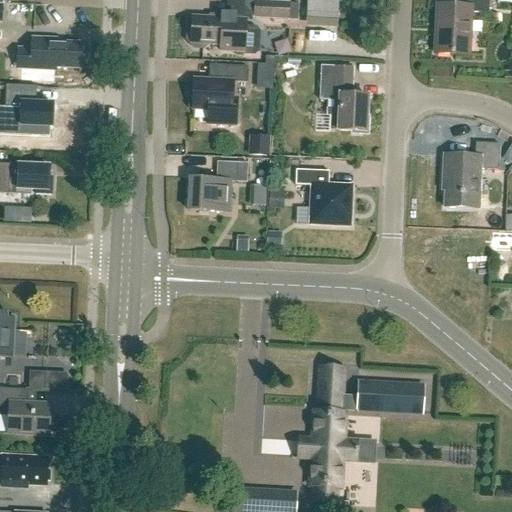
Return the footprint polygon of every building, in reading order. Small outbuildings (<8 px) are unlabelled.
[(489,14),(489,0),(456,0),(456,9),(437,8),(434,56),(468,57),(470,14),(489,14)] [(288,21),(289,3),(253,1),(252,19),(288,21)] [(235,21),(235,18),(223,17),(223,21),(193,20),(193,31),(189,35),(189,43),(196,51),(204,51),(208,47),(222,48),(222,54),(246,55),(247,27),(247,22),(235,21)] [(247,27),(246,55),(256,55),(260,51),(261,32),(257,28),(247,27)] [(19,64),(19,68),(20,68),(19,80),(53,82),(53,70),(53,67),(78,68),(80,47),(55,45),(55,42),(33,41),(32,53),(20,52),(19,64)] [(274,60),(265,59),(265,66),(257,65),(256,77),(273,78),(274,60)] [(246,84),(247,68),(225,67),(224,82),(194,81),(194,85),(190,84),(187,88),(187,95),(190,98),(194,98),(193,111),(209,112),(208,126),(236,127),(237,100),(232,99),(233,84),(246,84)] [(366,134),(368,98),(352,97),(353,70),(321,69),(319,102),(328,102),(327,118),(330,118),(329,132),(338,132),(338,133),(366,134)] [(0,110),(0,135),(48,137),(49,129),(52,129),(53,105),(28,104),(28,89),(36,89),(36,88),(7,86),(6,110),(0,110)] [(268,139),(247,138),(247,156),(268,157),(268,139)] [(498,172),(499,146),(475,145),(474,159),(444,157),(443,183),(445,183),(444,210),(478,211),(480,171),(498,172)] [(289,190),(290,162),(274,161),(272,189),(289,190)] [(247,184),(248,165),(218,164),(217,182),(190,180),(188,212),(230,214),(232,183),(247,184)] [(0,165),(0,194),(11,195),(16,190),(17,190),(17,193),(30,193),(30,191),(36,191),(35,196),(52,196),(53,179),(49,179),(49,168),(18,166),(3,166),(0,165)] [(296,172),(295,187),(311,188),(310,226),(350,228),(351,188),(335,187),(334,189),(328,189),(329,173),(296,172)] [(287,229),(271,228),(270,253),(286,254),(287,229)] [(511,234),(491,233),(490,252),(511,253),(511,234)] [(247,253),(248,241),(236,241),(236,252),(247,253)] [(0,358),(12,359),(14,320),(0,319),(0,358)] [(299,460),(303,460),(311,460),(309,487),(313,487),(312,503),(336,504),(337,489),(341,489),(343,462),(355,462),(356,443),(344,442),(345,415),(341,415),(342,410),(422,415),(424,388),(358,384),(357,399),(342,398),(344,371),(320,369),(317,414),(313,414),(312,440),(300,440),(299,460)] [(50,422),(50,406),(27,404),(27,391),(0,389),(0,416),(9,417),(8,435),(47,437),(48,422),(50,422)] [(356,443),(355,462),(373,463),(374,444),(356,443)] [(0,482),(2,482),(10,483),(13,488),(24,488),(26,484),(46,485),(47,460),(11,458),(11,459),(0,458),(0,482)] [(295,511),(296,495),(257,493),(256,511),(295,511)]
